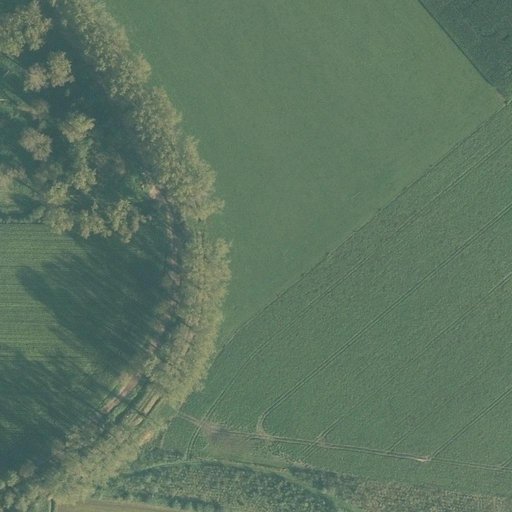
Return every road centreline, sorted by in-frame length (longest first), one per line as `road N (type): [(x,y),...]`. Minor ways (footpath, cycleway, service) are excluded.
road 1 (track): [(77,470),(129,425),(166,372),(191,321),(196,272),(182,186),(72,0)]
road 2 (track): [(59,454),(95,428),(173,316),(178,248),(165,200),(43,0)]
road 3 (track): [(77,470),(102,480),(200,462),(271,472),(354,511)]
road 4 (track): [(0,200),(165,200)]
